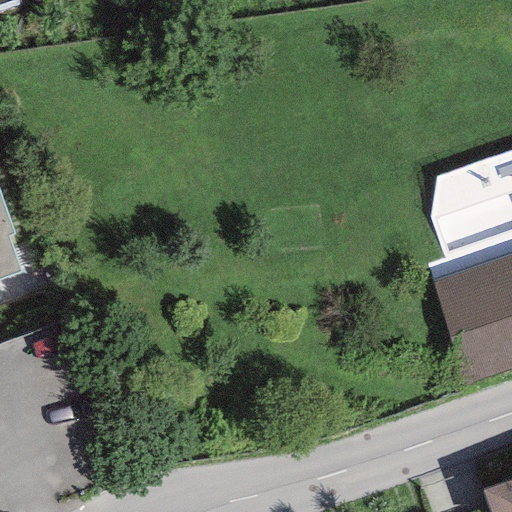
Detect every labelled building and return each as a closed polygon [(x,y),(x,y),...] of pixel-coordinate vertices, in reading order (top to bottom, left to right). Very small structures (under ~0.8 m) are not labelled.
[(0,0),(0,11),(18,6),(18,0),(0,0)] [(0,248),(0,282),(11,279),(0,248)] [(511,253),(431,282),(461,387),(511,369),(511,253)] [(43,372),(59,369),(53,341),(0,350),(0,404),(47,396),(43,372)] [(511,511),(511,484),(474,497),(477,511),(511,511)]
